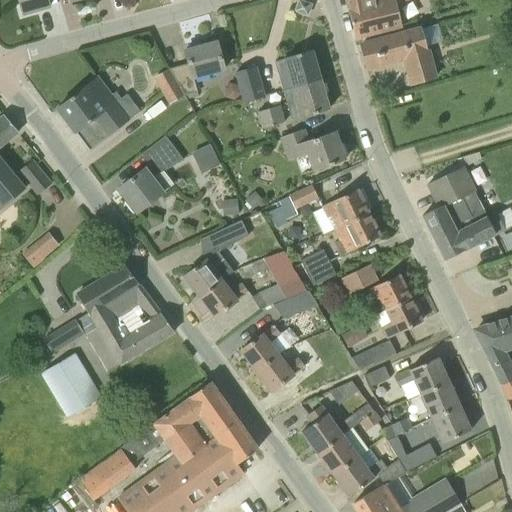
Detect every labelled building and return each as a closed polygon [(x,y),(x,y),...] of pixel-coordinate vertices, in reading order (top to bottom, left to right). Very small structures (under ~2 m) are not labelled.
[(19,0),(23,13),(50,6),(48,0),(19,0)] [(355,37),(403,26),(399,10),(402,10),(400,2),(407,0),(347,0),(350,10),(348,10),(355,37)] [(308,15),(311,5),(300,1),(296,10),(308,15)] [(428,50),(422,28),(360,45),(366,67),(402,57),(410,84),(438,77),(430,49),(428,50)] [(171,69),(171,71),(185,95),(186,96),(199,93),(195,78),(225,69),(217,41),(186,51),(190,64),(171,69)] [(511,48),(491,55),(495,67),(496,72),(511,67),(511,48)] [(274,61),(283,91),(321,80),(312,50),(274,61)] [(244,102),(266,96),(257,66),(236,72),(244,102)] [(171,103),(185,95),(171,71),(157,79),(171,103)] [(140,113),(126,95),(121,99),(116,92),(111,95),(98,78),(58,108),(90,150),(140,113)] [(321,80),(283,91),(292,120),(302,117),(330,109),(321,80)] [(262,129),(285,122),(280,105),(257,112),(262,129)] [(0,209),(25,189),(0,159),(0,147),(19,132),(5,115),(0,119),(0,209)] [(345,159),(335,132),(309,142),(304,129),(281,137),(290,161),(308,154),(314,171),(334,164),(334,163),(345,159)] [(119,188),(137,212),(164,192),(174,184),(164,171),(184,159),(166,135),(142,153),(150,164),(119,188)] [(220,166),(210,146),(209,144),(191,153),(202,175),(203,174),(220,166)] [(18,172),(38,195),(51,185),(32,161),(18,172)] [(446,260),(465,250),(464,249),(505,228),(496,210),(487,215),(475,191),(476,191),(464,166),(428,184),(440,207),(423,215),(446,260)] [(296,209),(319,198),(312,184),(307,187),(276,202),(284,220),(298,213),(296,209)] [(358,190),(311,213),(321,235),(334,230),(369,213),(358,190)] [(369,213),(334,230),(339,241),(334,243),(340,255),(380,236),(369,213)] [(240,220),(199,239),(208,259),(219,251),(249,236),(240,220)] [(44,257),(33,244),(22,253),(34,268),(45,259),(44,257)] [(314,286),(336,275),(324,249),(314,254),(312,252),(304,255),(306,258),(301,260),(314,286)] [(208,259),(186,276),(200,295),(227,275),(234,272),(219,251),(208,259)] [(265,259),(242,268),(246,278),(290,261),(285,251),(265,259)] [(240,261),(242,268),(265,259),(263,253),(240,261)] [(261,309),(274,304),(307,292),(297,271),(291,262),(284,265),(292,279),(252,296),(261,309)] [(349,294),(378,280),(370,264),(341,278),(349,294)] [(98,327),(149,296),(126,265),(79,295),(98,327)] [(227,275),(200,295),(216,317),(239,300),(238,300),(250,293),(242,282),(231,290),(224,280),(235,272),(234,272),(227,275)] [(379,298),(385,309),(410,297),(400,275),(365,292),(370,303),(379,298)] [(318,305),(310,291),(307,292),(274,304),(284,318),(318,305)] [(175,331),(149,296),(98,327),(110,346),(99,353),(109,370),(117,365),(118,366),(175,331)] [(385,309),(385,310),(375,314),(382,328),(387,338),(422,321),(410,297),(385,309)] [(511,317),(475,329),(493,365),(505,360),(499,347),(511,343),(511,377),(501,381),(502,383),(511,379),(511,317)] [(363,322),(344,332),(351,345),(370,335),(363,322)] [(274,324),(241,350),(256,369),(277,353),(269,342),(281,333),(274,324)] [(327,361),(347,349),(335,329),(315,341),(327,361)] [(354,358),(362,371),(398,353),(392,340),(354,358)] [(277,353),(256,369),(272,389),(304,364),(290,345),(278,354),(277,353)] [(68,417),(102,397),(76,353),(42,373),(68,417)] [(399,386),(401,385),(414,379),(421,394),(449,381),(438,357),(394,376),(399,386)] [(385,367),(364,376),(370,387),(390,378),(385,367)] [(511,379),(502,383),(510,400),(507,401),(511,416),(511,379)] [(352,381),(330,391),(339,404),(359,390),(352,381)] [(449,381),(421,394),(431,418),(460,405),(449,381)] [(258,448),(237,420),(210,382),(78,478),(95,501),(137,471),(132,464),(165,440),(178,456),(139,484),(118,499),(127,511),(188,511),(244,472),(237,463),(258,448)] [(302,431),(318,453),(344,434),(361,422),(375,411),(368,403),(337,425),(323,405),(308,416),(313,423),(302,431)] [(460,405),(431,418),(443,443),(471,430),(460,405)] [(381,419),(375,411),(361,422),(366,430),(381,419)] [(407,418),(391,425),(396,435),(411,427),(407,418)] [(396,435),(391,425),(381,430),(386,439),(396,435)] [(414,433),(412,428),(411,427),(396,435),(400,444),(416,437),(414,433)] [(318,453),(333,474),(359,455),(344,434),(318,453)] [(425,463),(442,454),(436,442),(419,450),(425,463)] [(385,484),(400,476),(407,472),(399,459),(387,467),(381,459),(368,467),(359,455),(333,474),(349,496),(379,474),(385,484)] [(385,484),(354,503),(360,511),(445,511),(461,503),(462,502),(449,480),(400,509),(385,484)] [(466,511),(461,503),(445,511),(466,511)]
